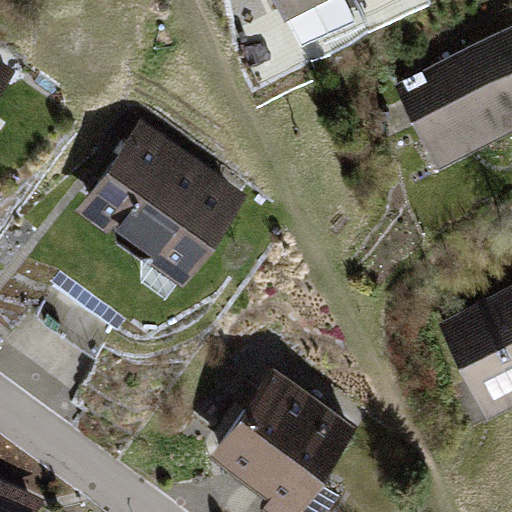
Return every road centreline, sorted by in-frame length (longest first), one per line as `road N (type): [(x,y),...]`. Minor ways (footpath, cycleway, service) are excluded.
road 1 (track): [(445,511),(180,0)]
road 2 (residential): [(143,511),(0,407)]
